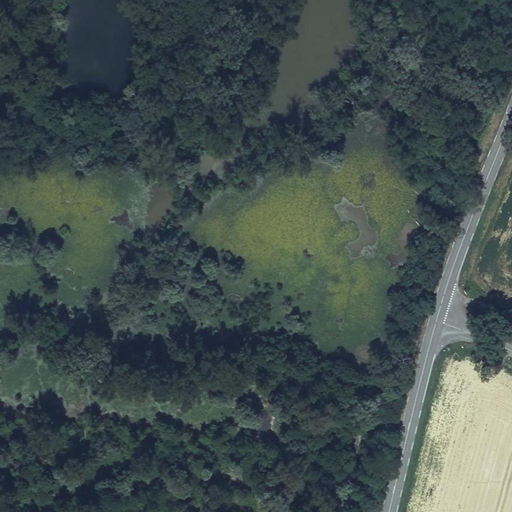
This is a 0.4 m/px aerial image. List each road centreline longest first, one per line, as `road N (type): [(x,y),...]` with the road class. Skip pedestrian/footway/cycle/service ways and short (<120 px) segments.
road 1 (secondary): [(435,320),(511,117)]
road 2 (secondary): [(388,511),(435,320)]
